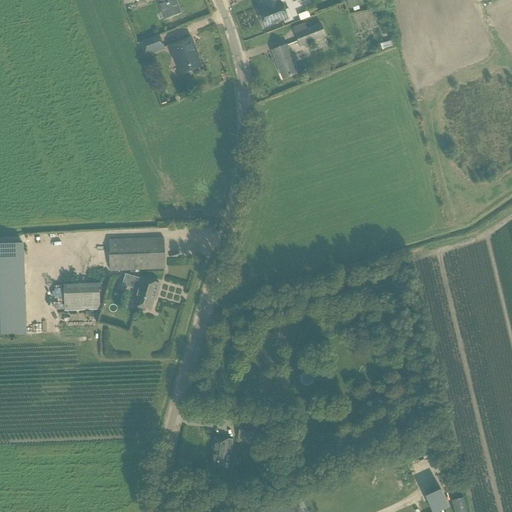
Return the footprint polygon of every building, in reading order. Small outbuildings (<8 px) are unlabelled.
[(122,0),(124,5),(138,0),(157,0),(165,19),(179,13),(174,0),(122,0)] [(260,0),(263,6),(264,6),(265,9),(258,12),(264,28),(284,21),(285,23),(293,20),(288,8),(285,9),(282,2),(281,2),(279,0),(260,0)] [(358,0),(348,0),(352,11),(361,8),(358,0)] [(307,11),(298,14),(300,20),(309,17),(307,11)] [(300,46),(304,45),(306,48),(314,46),(312,42),(325,37),(320,24),(295,34),(300,46)] [(159,36),(139,43),(144,56),(164,49),(159,36)] [(190,37),(168,46),(175,62),(176,62),(181,75),(201,67),(194,50),(195,50),(190,37)] [(287,45),(281,48),(272,51),(283,79),(298,74),(287,45)] [(110,271),(155,270),(165,269),(163,238),(108,240),(110,271)] [(22,239),(0,240),(0,330),(25,330),(22,239)] [(125,274),(122,286),(139,291),(134,306),(138,307),(138,309),(145,311),(146,309),(150,311),(154,295),(156,296),(160,284),(125,274)] [(63,284),(64,311),(100,309),(99,284),(63,284)] [(261,419),(247,417),(246,423),(239,422),(237,439),(248,440),(248,444),(257,445),(261,419)] [(210,469),(220,470),(224,471),(228,439),(214,438),(210,469)] [(441,491),(425,498),(431,511),(441,511),(449,509),(441,491)] [(451,500),(453,511),(466,511),(463,498),(451,500)] [(296,500),(271,511),(300,511),(296,501),(297,501),(296,500)]
